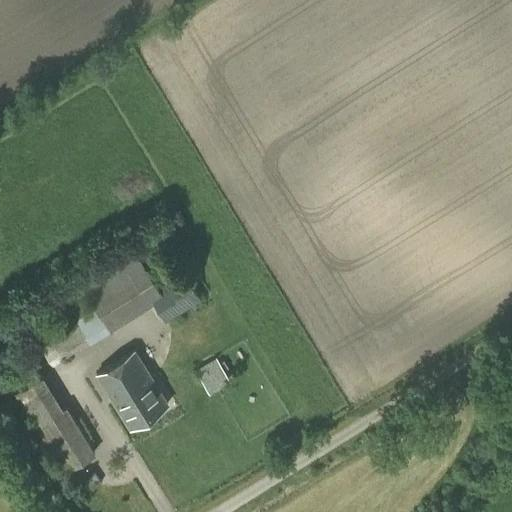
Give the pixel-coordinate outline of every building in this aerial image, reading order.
[(201,299),(186,275),(160,291),(151,296),(155,302),(166,320),(201,299)] [(108,330),(89,298),(65,312),(72,323),(40,343),(52,364),(108,330)] [(130,428),(168,404),(134,349),(96,373),(130,428)] [(207,391),(228,379),(218,363),(197,374),(207,391)] [(68,410),(65,406),(62,408),(35,425),(64,471),(94,452),(68,410)]
